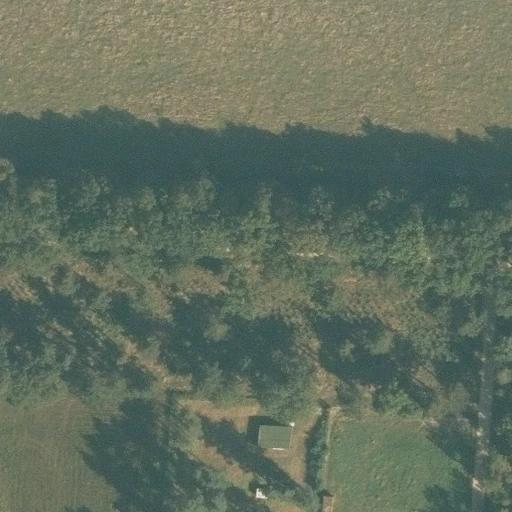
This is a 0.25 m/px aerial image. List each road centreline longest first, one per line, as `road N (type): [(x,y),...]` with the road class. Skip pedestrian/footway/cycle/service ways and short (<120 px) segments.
road 1 (unclassified): [(511,254),(0,230)]
road 2 (track): [(483,511),(490,253)]
